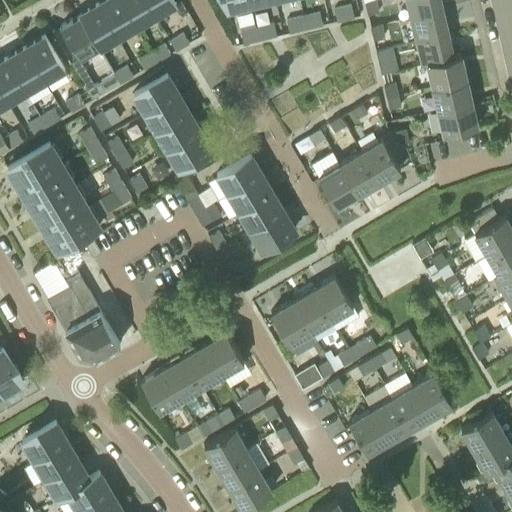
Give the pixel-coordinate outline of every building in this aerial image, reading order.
[(121,0),(101,0),(98,2),(117,34),(135,23),(121,0)] [(147,0),(121,0),(135,23),(154,12),(147,0)] [(173,0),(147,0),(154,12),(174,0),(173,0)] [(364,0),(367,13),(378,10),(376,0),(364,0)] [(442,8),(440,0),(405,0),(409,16),(442,8)] [(79,14),(97,44),(98,45),(117,34),(98,2),(79,13),(79,14)] [(354,16),(351,3),(334,7),(337,20),(354,16)] [(414,39),(447,31),(442,8),(409,16),(414,39)] [(303,14),(306,27),(322,23),(319,11),(303,14)] [(78,56),(97,44),(79,14),(60,25),(78,56)] [(289,31),(306,27),(303,14),(286,18),(289,31)] [(257,25),(260,38),(276,34),(273,21),(257,25)] [(370,24),(373,37),(384,35),(381,22),(370,24)] [(243,42),(260,38),(257,25),(240,29),(243,42)] [(188,41),(183,31),(170,39),(175,49),(188,41)] [(414,39),(420,63),(427,61),(426,61),(453,55),(453,54),(447,31),(414,39)] [(45,33),(25,45),(44,77),(64,65),(45,33)] [(151,49),(157,60),(170,52),(165,42),(151,49)] [(398,68),(392,44),(375,48),(378,59),(381,72),(392,70),(398,68)] [(25,45),(6,56),(25,88),(44,77),(25,45)] [(144,67),(157,60),(151,49),(138,57),(144,67)] [(431,84),(466,76),(460,52),(453,54),(453,55),(426,61),(427,61),(420,63),(415,65),(420,86),(431,83),(431,84)] [(6,56),(0,59),(0,87),(6,99),(25,88),(6,56)] [(114,72),(119,82),(133,74),(127,64),(114,72)] [(165,71),(134,90),(145,110),(177,91),(165,71)] [(119,82),(114,72),(86,87),(92,98),(119,82)] [(437,107),(471,100),(466,76),(431,84),(437,107)] [(386,94),(397,92),(394,79),(383,82),(386,94)] [(82,91),(65,100),(71,110),(87,101),(82,91)] [(188,110),(177,91),(145,110),(156,129),(188,110)] [(397,92),(386,94),(389,107),(400,105),(397,92)] [(437,107),(438,112),(442,132),(477,124),(471,100),(437,107)] [(367,111),(361,101),(350,108),(356,118),(367,111)] [(101,128),(116,120),(108,106),(93,114),(101,128)] [(40,114),(46,125),(59,117),(53,107),(40,114)] [(199,129),(188,110),(156,129),(167,148),(199,129)] [(34,132),(46,125),(40,114),(28,122),(34,132)] [(328,121),(334,130),(346,124),(340,114),(328,121)] [(87,147),(99,140),(90,125),(79,132),(87,147)] [(308,133),(314,142),(325,136),(319,126),(308,133)] [(405,126),(394,129),(397,142),(408,140),(405,126)] [(3,136),(9,146),(22,138),(16,128),(3,136)] [(199,129),(167,148),(179,168),(211,149),(199,129)] [(0,151),(9,146),(3,136),(0,130),(0,151)] [(115,153),(125,147),(118,135),(108,140),(115,153)] [(361,148),(379,179),(399,166),(382,136),(361,148)] [(19,186),(60,162),(63,161),(49,138),(5,163),(19,186)] [(99,140),(87,147),(96,162),(107,155),(99,140)] [(125,147),(115,153),(123,166),(133,160),(125,147)] [(339,161),(358,191),(379,179),(361,148),(339,161)] [(249,151),(217,170),(229,190),(260,171),(249,151)] [(75,182),(63,161),(60,162),(19,186),(31,207),(75,182)] [(358,191),(339,161),(318,173),(336,204),(358,191)] [(113,187),(123,182),(114,167),(104,173),(113,187)] [(260,171),(229,190),(240,209),(272,190),(260,171)] [(137,191),(147,185),(139,172),(129,178),(137,191)] [(87,203),(75,182),(31,207),(44,228),(87,203)] [(123,182),(113,187),(122,202),(131,197),(123,182)] [(272,190),(240,209),(251,228),(283,209),(272,190)] [(195,210),(204,205),(197,192),(187,197),(195,210)] [(87,203),(44,228),(57,251),(101,226),(87,203)] [(204,205),(195,210),(202,224),(212,218),(204,205)] [(475,215),(481,226),(499,216),(493,206),(475,215)] [(283,209),(251,228),(262,246),(294,228),(283,209)] [(463,237),(476,258),(487,252),(511,237),(511,225),(504,213),(499,216),(481,226),(463,237)] [(217,248),(226,242),(218,229),(209,235),(217,248)] [(101,250),(92,235),(83,240),(92,255),(101,250)] [(432,249),(424,235),(412,242),(420,256),(432,249)] [(235,237),(226,242),(234,255),(242,250),(235,237)] [(511,237),(487,252),(499,271),(492,275),(494,277),(511,266),(511,237)] [(226,242),(217,248),(224,261),(234,255),(226,242)] [(437,267),(447,261),(440,250),(430,256),(437,267)] [(453,272),(447,261),(437,267),(441,273),(443,278),(453,272)] [(506,298),(511,293),(511,266),(494,277),(506,298)] [(46,295),(71,337),(78,350),(78,351),(79,350),(94,354),(94,355),(95,355),(95,354),(119,341),(78,271),(66,278),(69,282),(46,295)] [(443,278),(450,289),(460,283),(453,272),(443,278)] [(313,285),(331,316),(352,303),(334,273),(313,285)] [(310,328),(331,316),(313,285),(292,298),(310,328)] [(462,310),(472,304),(465,293),(456,298),(462,310)] [(288,341),(310,328),(292,298),(270,310),(288,341)] [(480,340),(481,339),(490,334),(483,323),(473,328),(480,340)] [(401,341),(413,335),(407,325),(395,332),(401,341)] [(204,340),(222,371),(243,358),(225,328),(204,340)] [(348,346),(354,356),(376,343),(370,333),(348,346)] [(481,339),(480,340),(471,345),(478,356),(488,351),(481,339)] [(200,383),(222,371),(204,340),(183,353),(200,383)] [(0,346),(0,386),(3,391),(24,379),(3,344),(0,346)] [(354,356),(348,346),(337,353),(342,362),(354,356)] [(368,356),(374,367),(385,360),(379,350),(368,356)] [(179,396),(200,383),(183,353),(161,365),(179,396)] [(363,373),(374,367),(368,356),(357,363),(363,373)] [(294,372),(302,385),(322,374),(333,368),(328,358),(316,365),(314,360),(294,372)] [(158,408),(179,396),(161,365),(140,377),(158,408)] [(412,382),(430,413),(451,400),(433,370),(412,382)] [(326,381),(332,391),(343,384),(338,374),(326,381)] [(409,425),(430,413),(412,382),(391,394),(409,425)] [(244,409),(255,403),(265,396),(260,387),(238,399),(244,409)] [(387,437),(409,425),(391,394),(370,407),(387,437)] [(217,411),(223,421),(244,409),(238,399),(217,411)] [(272,402),(262,407),(268,419),(278,413),(272,402)] [(366,450),(387,437),(370,407),(348,419),(366,450)] [(473,448),(503,430),(491,408),(460,426),(473,448)] [(211,428),(223,421),(217,411),(206,418),(211,428)] [(55,417),(20,437),(33,458),(67,437),(55,417)] [(284,423),(274,429),(281,440),(291,435),(284,423)] [(216,464),(246,446),(234,424),(203,442),(216,464)] [(192,440),(186,430),(175,437),(180,446),(192,440)] [(486,469),(492,465),(511,453),(511,444),(503,430),(473,448),(486,469)] [(78,456),(67,437),(33,458),(44,476),(78,456)] [(296,444),(287,450),(293,461),(303,456),(296,444)] [(228,485),(259,467),(246,446),(216,464),(228,485)] [(505,486),(511,481),(511,453),(492,465),(505,486)] [(88,473),(78,456),(44,476),(55,495),(87,476),(88,473)] [(78,506),(111,487),(98,467),(88,473),(87,476),(55,495),(64,511),(75,511),(78,510),(79,507),(78,506)] [(259,467),(228,485),(240,506),(271,488),(259,467)] [(111,511),(122,506),(111,487),(78,506),(79,507),(78,510),(79,511),(111,511)] [(343,511),(335,497),(309,511),(343,511)] [(10,511),(27,511),(28,511),(16,502),(9,511),(10,511)]
